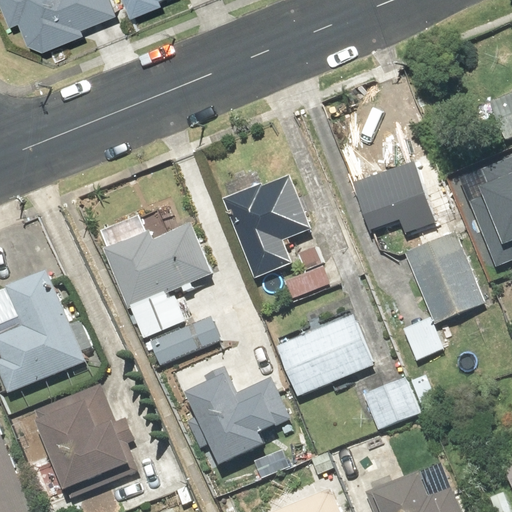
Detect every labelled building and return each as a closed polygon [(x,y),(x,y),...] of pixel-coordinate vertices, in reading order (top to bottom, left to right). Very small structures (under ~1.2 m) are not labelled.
[(15,0),(24,21),(30,18),(44,52),(102,28),(100,23),(136,8),(132,0),(15,0)] [(145,0),(151,12),(179,0),(145,0)] [(464,209),(442,150),(363,179),(380,227),(430,208),(435,220),(464,209)] [(468,197),(496,268),(511,261),(511,155),(481,168),(486,181),(478,184),(481,192),(468,197)] [(263,183),(232,197),(266,277),(305,261),(295,238),(321,227),(298,173),(265,188),(263,183)] [(150,213),(108,230),(137,306),(144,303),(157,336),(195,321),(181,286),(222,270),(203,220),(163,236),(160,228),(156,230),(150,213)] [(421,225),(407,230),(444,321),(492,301),(463,229),(428,243),(421,225)] [(312,272),(294,279),(302,298),(338,283),(322,244),(304,251),(312,272)] [(83,323),(63,268),(20,283),(15,267),(0,272),(0,322),(13,358),(6,360),(16,389),(98,360),(94,347),(102,344),(93,319),(83,323)] [(382,365),(361,314),(287,344),(308,395),(382,365)] [(232,337),(223,316),(161,343),(170,363),(232,337)] [(438,316),(411,328),(424,358),(452,346),(438,316)] [(240,370),(201,389),(236,459),(281,438),(276,428),(299,417),(280,376),(251,391),(240,370)] [(416,381),(414,375),(372,392),(386,429),(429,412),(426,404),(441,398),(432,375),(416,381)] [(111,382),(47,408),(79,485),(145,459),(137,440),(145,436),(137,416),(127,420),(111,382)] [(0,511),(43,511),(0,408),(0,511)] [(434,467),(375,488),(383,511),(469,511),(460,486),(443,492),(434,467)] [(348,511),(338,486),(277,511),(348,511)] [(511,511),(511,491),(511,490),(495,496),(500,511),(511,511)]
